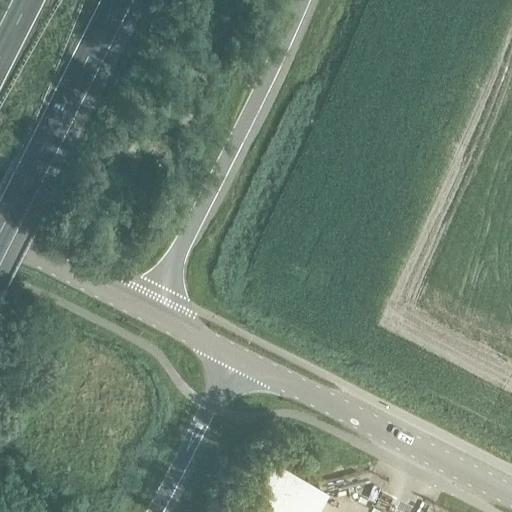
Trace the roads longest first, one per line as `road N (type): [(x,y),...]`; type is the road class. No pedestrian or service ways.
road 1 (motorway): [(148,312),(302,0)]
road 2 (tertiary): [(511,496),(234,356)]
road 3 (motorway): [(0,240),(118,0)]
road 4 (motorway): [(155,511),(234,356)]
road 5 (tertiary): [(148,312),(0,235)]
